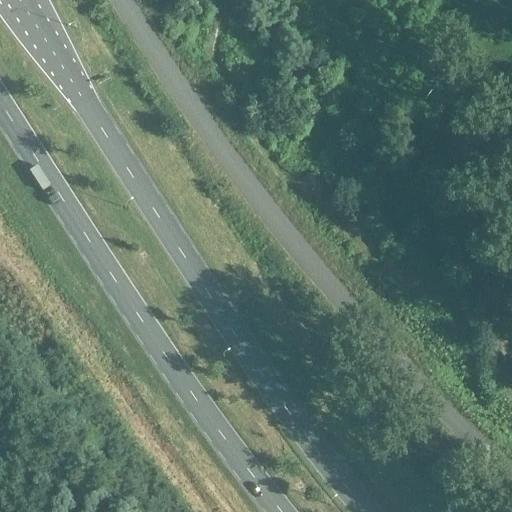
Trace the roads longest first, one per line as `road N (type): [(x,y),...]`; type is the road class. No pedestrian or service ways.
road 1 (primary): [(368,511),(235,333),(23,0)]
road 2 (unclassified): [(511,464),(382,339),(169,65),(130,0)]
road 3 (primary): [(0,96),(178,375),(280,511)]
